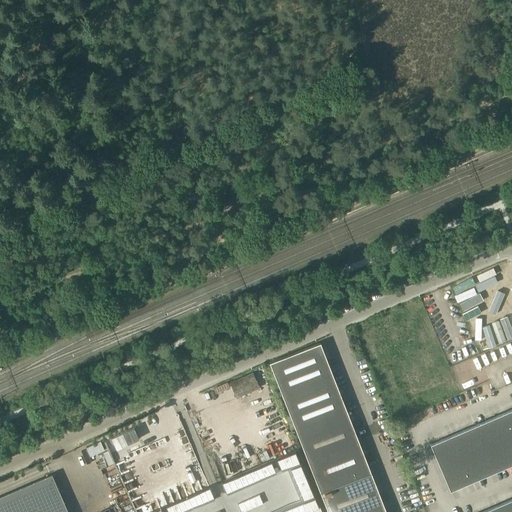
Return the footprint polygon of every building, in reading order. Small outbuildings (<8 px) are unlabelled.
[(386,511),(320,343),(270,362),(328,511),(386,511)] [(237,397),(259,387),(253,373),(231,382),(237,397)] [(511,463),(511,409),(431,444),(451,490),(511,463)] [(287,469),(290,475),(304,469),(296,450),(288,453),(294,466),(287,469)] [(277,458),(282,471),(287,469),(294,466),(288,453),(277,458)] [(271,460),(277,473),(282,471),(277,458),(271,460)] [(266,463),(271,476),(277,473),(271,460),(266,463)] [(260,465),(266,478),(271,476),(266,463),(260,465)] [(255,467),(260,480),(266,478),(260,465),(255,467)] [(249,470),(255,483),(260,480),(255,467),(249,470)] [(290,475),(293,482),(307,476),(304,469),(290,475)] [(244,472),(249,485),(255,483),(249,470),(244,472)] [(238,475),(244,487),(249,485),(244,472),(238,475)] [(0,511),(68,511),(52,474),(0,496),(0,511)] [(233,477),(238,490),(244,487),(238,475),(233,477)] [(293,482),(295,487),(309,481),(307,476),(293,482)] [(227,479),(233,492),(238,490),(233,477),(227,479)] [(222,482),(227,494),(233,492),(227,479),(222,482)] [(295,487),(298,494),(312,488),(309,481),(295,487)] [(205,489),(210,502),(215,500),(209,487),(205,489)] [(312,488),(298,494),(301,500),(308,497),(314,510),(320,507),(312,488)] [(199,491),(204,504),(210,502),(205,489),(199,491)] [(193,494),(199,506),(204,504),(199,491),(193,494)] [(188,496),(193,509),(199,506),(193,494),(188,496)] [(254,496),(258,506),(263,503),(259,494),(254,496)] [(182,498),(188,511),(193,509),(188,496),(182,498)] [(249,499),(252,508),(258,506),(254,496),(249,499)] [(301,500),(296,502),(300,511),(308,511),(314,510),(308,497),(301,500)] [(181,511),(185,511),(188,511),(182,498),(177,501),(181,511)] [(511,511),(511,498),(480,511),(511,511)] [(243,501),(247,510),(252,508),(249,499),(243,501)] [(171,503),(174,511),(181,511),(177,501),(171,503)] [(237,503),(241,511),(242,511),(247,510),(243,501),(237,503)] [(290,504),(293,511),(300,511),(296,502),(290,504)] [(166,505),(168,511),(174,511),(171,503),(166,505)]
